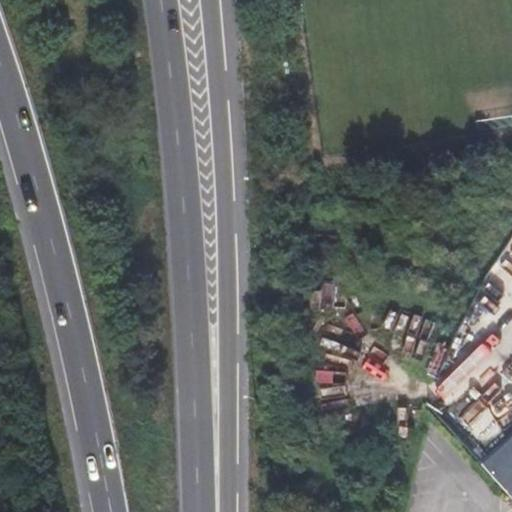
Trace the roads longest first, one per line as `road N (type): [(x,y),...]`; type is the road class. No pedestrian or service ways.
road 1 (motorway): [(206,511),(183,181),(161,0)]
road 2 (motorway): [(214,511),(226,176),(210,0)]
road 3 (motorway): [(0,71),(109,511)]
